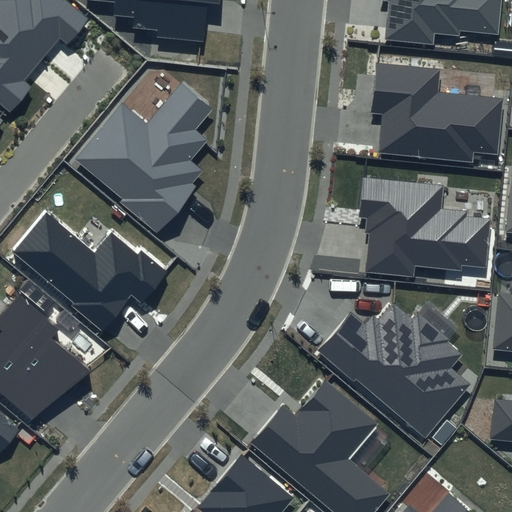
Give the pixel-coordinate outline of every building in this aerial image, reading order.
[(0,0),(0,96),(6,102),(27,77),(20,72),(56,29),(63,34),(85,8),(75,0),(0,0)] [(218,0),(93,0),(114,2),(113,15),(134,17),(133,27),(157,29),(157,37),(204,42),(208,3),(218,4),(218,0)] [(389,0),(385,39),(433,44),(434,34),(459,37),(459,31),(499,35),(502,0),(389,0)] [(438,70),(376,63),(371,113),(383,114),(379,153),(473,163),(474,152),(496,154),(502,99),(436,92),(438,70)] [(218,106),(184,79),(147,124),(123,105),(78,160),(124,198),(120,202),(158,233),(195,187),(191,184),(202,171),(191,161),(209,139),(198,130),(218,106)] [(444,185),(361,177),(357,219),(366,220),(365,233),(368,233),(364,273),(415,278),(416,267),(460,271),(461,265),(486,268),(491,217),(466,215),(466,211),(442,208),(444,185)] [(138,252),(112,230),(94,252),(47,213),(16,251),(77,302),(74,306),(102,329),(131,294),(143,305),(171,271),(142,247),(138,252)] [(511,294),(499,293),(494,347),(511,348),(511,294)] [(58,329),(19,294),(0,315),(0,329),(2,331),(0,333),(0,391),(33,419),(90,371),(52,338),(58,329)] [(413,320),(394,303),(378,321),(373,317),(366,324),(351,311),(316,351),(353,382),(355,379),(425,439),(472,385),(452,367),(462,354),(448,342),(450,339),(419,312),(413,320)] [(377,424),(325,380),(295,416),(282,405),(250,442),(333,511),(375,511),(390,494),(348,459),(377,424)] [(511,399),(493,397),(488,439),(511,441),(511,399)] [(0,435),(13,421),(0,409),(0,435)] [(280,511),(292,498),(241,456),(199,507),(203,511),(202,511),(194,511),(191,509),(187,511),(280,511)] [(469,511),(448,495),(433,511),(416,511),(407,504),(400,511),(469,511)]
